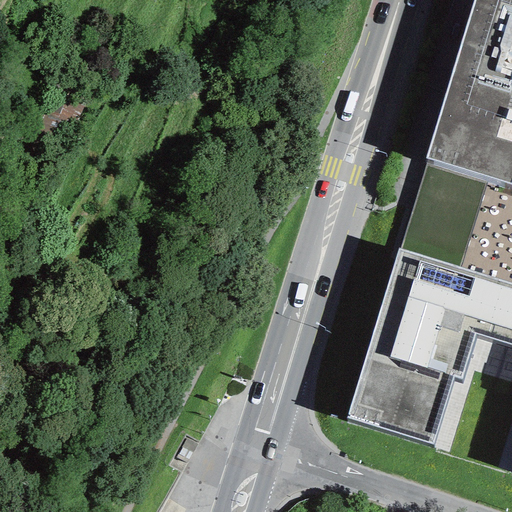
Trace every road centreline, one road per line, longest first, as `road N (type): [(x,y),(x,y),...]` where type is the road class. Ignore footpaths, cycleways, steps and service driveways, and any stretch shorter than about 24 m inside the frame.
road 1 (secondary): [(254,446),(396,0)]
road 2 (track): [(0,141),(14,298),(11,511)]
road 3 (residential): [(254,446),(444,511)]
